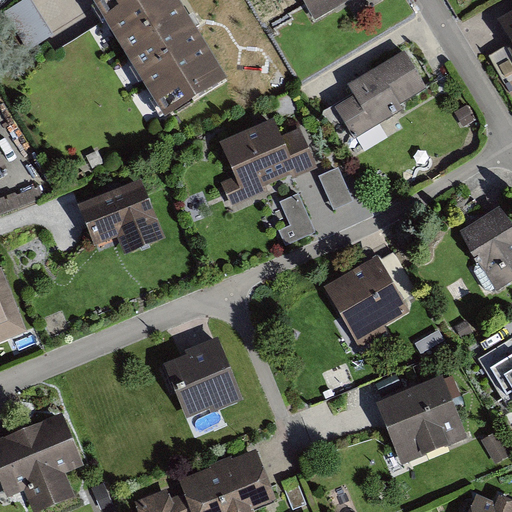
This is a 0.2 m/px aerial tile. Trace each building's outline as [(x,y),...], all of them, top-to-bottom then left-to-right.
[(236,80),(186,0),(116,0),(109,4),(178,115),(236,80)] [(358,0),(305,0),(321,24),(358,0)] [(54,39),(33,1),(2,17),(23,56),(54,39)] [(511,17),(498,25),(511,49),(511,51),(509,54),(511,59),(511,17)] [(432,97),(411,56),(357,84),(364,97),(345,106),(364,142),(402,122),(398,114),(432,97)] [(280,120),(228,144),(253,201),(323,170),(305,130),(288,137),(280,120)] [(321,176),(337,212),(358,203),(343,167),(321,176)] [(145,183),(84,206),(101,248),(122,240),(128,256),(167,241),(145,183)] [(292,227),(283,230),(287,244),(316,236),(305,195),(284,201),(292,227)] [(511,225),(503,212),(470,232),(505,288),(511,284),(511,225)] [(390,258),(336,284),(361,335),(414,310),(390,258)] [(0,344),(33,332),(8,270),(0,272),(0,344)] [(245,394),(223,340),(173,360),(196,414),(245,394)] [(511,347),(500,355),(511,374),(511,347)] [(450,373),(388,396),(413,461),(474,438),(450,373)] [(67,418),(0,442),(0,459),(15,499),(30,494),(36,511),(62,511),(79,506),(69,479),(88,472),(67,418)] [(263,448),(144,499),(149,511),(253,511),(285,498),(263,448)] [(511,511),(511,503),(480,493),(473,511),(511,511)]
